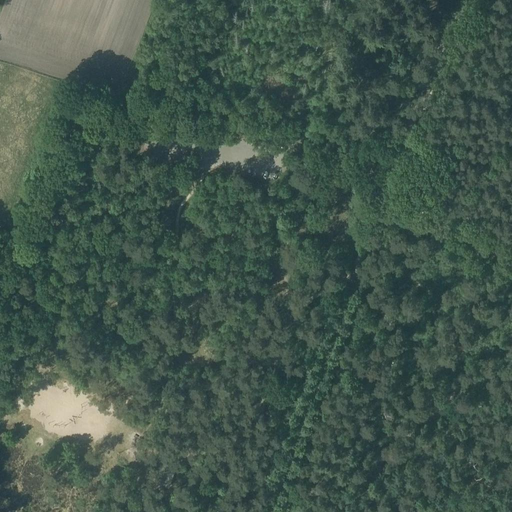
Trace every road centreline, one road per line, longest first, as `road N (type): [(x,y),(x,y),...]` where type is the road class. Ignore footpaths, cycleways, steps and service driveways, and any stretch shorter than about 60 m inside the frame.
road 1 (track): [(195,511),(264,393),(288,321),(367,248),(266,511)]
road 2 (unknown): [(404,211),(412,268),(439,298),(447,341),(472,367),(461,402),(465,419),(511,472)]
road 3 (track): [(161,132),(62,280),(0,316)]
road 4 (unclassified): [(161,132),(396,169)]
road 5 (unclassified): [(396,169),(459,0)]
road 6 (track): [(511,259),(384,202)]
